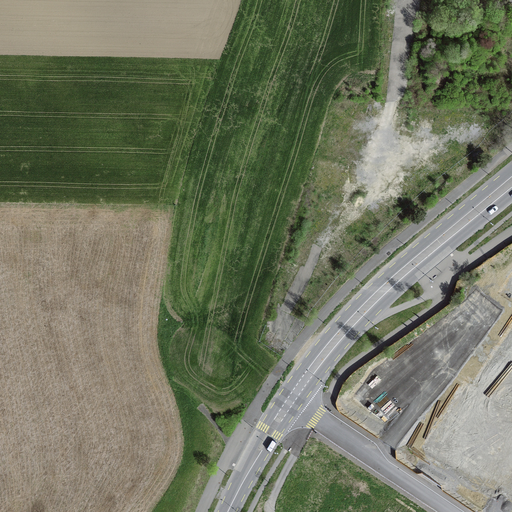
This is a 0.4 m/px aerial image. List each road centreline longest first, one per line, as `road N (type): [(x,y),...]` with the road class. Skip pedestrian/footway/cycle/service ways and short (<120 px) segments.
road 1 (secondary): [(353,320),(509,183)]
road 2 (residential): [(293,396),(458,511)]
road 3 (secondary): [(293,396),(227,511)]
